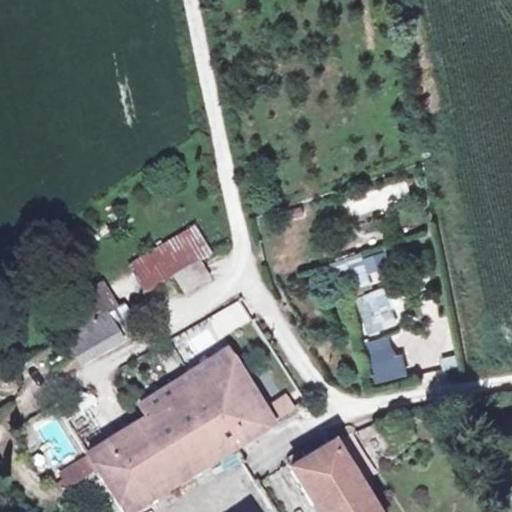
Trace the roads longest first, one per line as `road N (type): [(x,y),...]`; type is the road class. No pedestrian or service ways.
road 1 (unclassified): [(344,412),(242,275),(35,390),(4,448)]
road 2 (track): [(189,0),(242,275)]
road 3 (unclassified): [(511,381),(344,412)]
